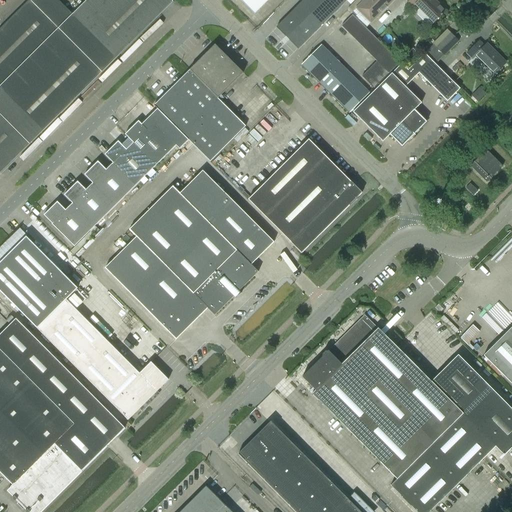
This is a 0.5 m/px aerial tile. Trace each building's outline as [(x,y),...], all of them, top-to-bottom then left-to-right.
[(57,0),(28,0),(0,28),(0,174),(116,59),(72,15),(57,0)] [(239,0),(254,14),(267,0),(239,0)] [(303,0),(276,27),(289,40),(298,49),(346,0),(303,0)] [(364,0),(356,8),(370,23),(393,0),(364,0)] [(445,11),(433,0),(409,0),(407,3),(412,7),(415,5),(433,23),(445,11)] [(376,62),(388,74),(400,62),(352,15),(341,26),(376,62)] [(435,48),(443,56),(458,41),(450,33),(435,48)] [(493,75),(506,63),(487,44),(484,46),(479,41),(466,54),(472,59),(474,57),(493,75)] [(214,45),(197,62),(226,90),(243,73),(214,45)] [(301,65),(349,113),(369,93),(321,45),(301,65)] [(435,64),(443,56),(433,45),(424,54),(425,54),(435,64)] [(418,74),(419,73),(431,61),(425,54),(424,54),(408,70),(401,64),(391,74),(405,87),(418,74)] [(460,89),(431,61),(419,73),(447,102),(460,89)] [(217,99),(226,90),(197,62),(153,106),(157,110),(182,134),(217,99)] [(373,89),(388,74),(376,62),(362,77),(373,89)] [(372,93),(414,135),(426,122),(414,110),(421,103),(405,87),(391,74),(372,93)] [(372,93),(353,113),(382,142),(389,135),(401,147),(414,135),(372,93)] [(182,134),(188,141),(210,162),(245,127),(217,99),(182,134)] [(138,121),(124,135),(133,143),(156,166),(176,146),(180,149),(188,141),(185,137),(157,110),(141,125),(138,121)] [(290,243),(301,254),(362,193),(351,182),(350,182),(308,140),(248,200),(290,243)] [(133,143),(127,149),(126,150),(118,142),(104,155),(112,163),(135,186),(156,166),(133,143)] [(469,166),(486,183),(502,167),(485,150),(469,166)] [(112,163),(106,169),(106,170),(97,162),(84,175),(92,184),(115,206),(135,186),(112,163)] [(105,268),(176,340),(207,309),(214,316),(233,297),(235,299),(241,293),(239,291),(258,272),(251,265),(274,242),(202,171),(180,193),(173,186),(129,230),(136,237),(105,268)] [(92,184),(86,190),(85,190),(77,182),(64,195),(72,204),(95,227),(115,206),(92,184)] [(465,188),(472,196),(477,192),(469,184),(465,188)] [(72,204),(66,210),(65,210),(57,202),(43,216),(52,224),(51,224),(74,247),(95,227),(72,204)] [(438,211),(442,215),(449,208),(445,204),(438,211)] [(139,374),(66,300),(77,289),(26,237),(0,262),(0,291),(128,420),(139,409),(142,411),(159,394),(157,391),(168,380),(151,362),(139,374)] [(435,308),(440,313),(443,310),(438,305),(435,308)] [(344,364),(378,329),(364,315),(329,350),(344,364)] [(6,321),(10,325),(0,334),(0,472),(19,492),(13,497),(28,511),(40,511),(125,429),(16,319),(15,320),(12,316),(6,321)] [(511,326),(483,356),(511,384),(511,326)] [(344,364),(329,350),(328,351),(325,351),(322,354),(322,357),(302,377),(315,391),(312,394),(397,479),(390,486),(416,511),(429,511),(495,447),(504,456),(511,447),(511,410),(458,355),(431,382),(378,329),(344,364)] [(238,454),(295,511),(360,511),(270,422),(238,454)] [(231,511),(206,486),(179,511),(231,511)]
